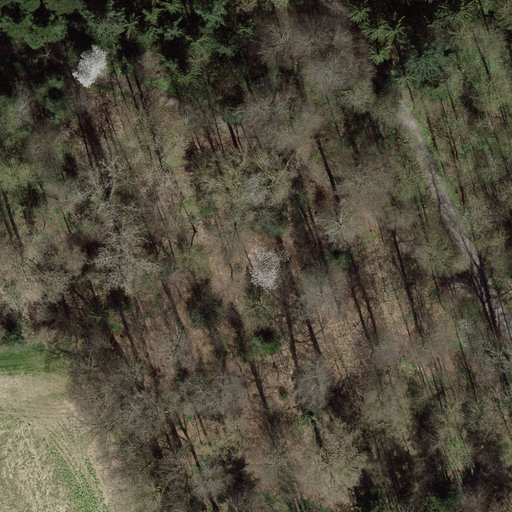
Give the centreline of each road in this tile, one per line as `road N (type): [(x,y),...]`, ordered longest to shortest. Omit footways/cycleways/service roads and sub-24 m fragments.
road 1 (track): [(0,54),(105,80),(304,158),(406,243),(491,299)]
road 2 (track): [(323,0),(397,94),(511,330)]
